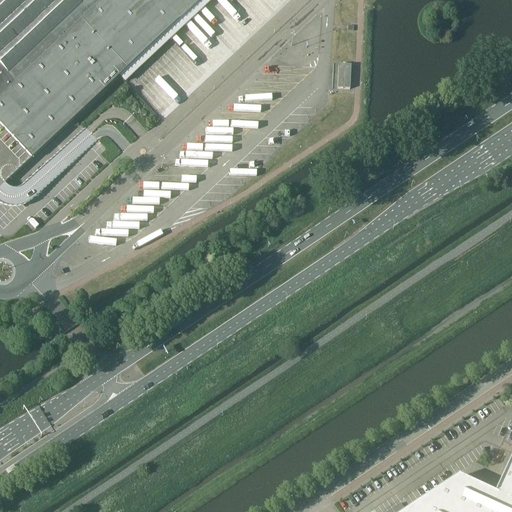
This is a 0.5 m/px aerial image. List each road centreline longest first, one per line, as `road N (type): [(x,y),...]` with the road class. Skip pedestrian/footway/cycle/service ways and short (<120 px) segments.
road 1 (primary): [(511,101),(0,444)]
road 2 (primary): [(0,480),(511,140)]
road 3 (unclassified): [(511,367),(294,511)]
